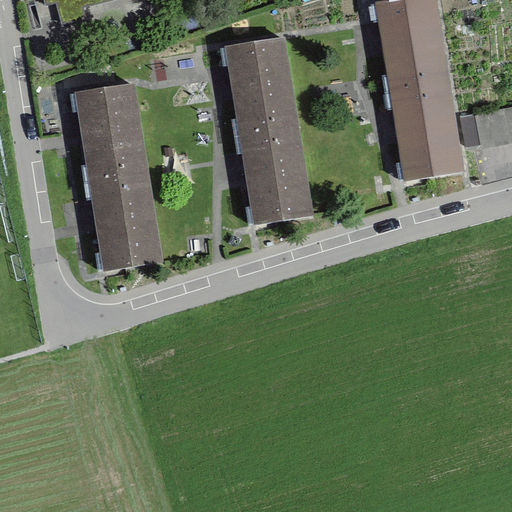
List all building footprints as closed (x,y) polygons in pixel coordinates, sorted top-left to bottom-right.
[(44,0),(48,12),(57,10),(63,32),(94,24),(91,12),(138,0),(44,0)] [(436,0),(382,9),(397,95),(456,84),(441,0),(436,0)] [(290,44),(230,54),(245,142),(305,133),(290,44)] [(456,84),(397,95),(413,189),(473,179),(456,84)] [(98,192),(158,182),(143,90),(83,100),(98,192)] [(511,111),(479,118),(486,153),(511,147),(511,111)] [(320,224),(305,133),(245,142),(260,234),(320,224)] [(172,271),(158,182),(98,192),(112,280),(172,271)]
